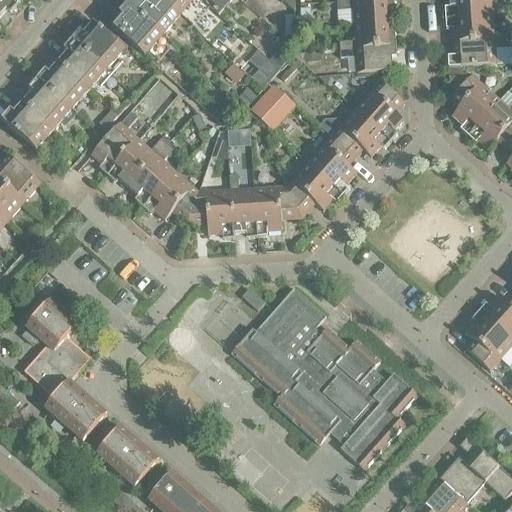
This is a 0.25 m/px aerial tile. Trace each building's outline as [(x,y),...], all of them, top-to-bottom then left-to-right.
[(0,0),(0,18),(7,11),(10,14),(16,7),(7,0),(0,0)] [(158,0),(141,0),(131,12),(163,39),(180,20),(158,0)] [(158,0),(180,20),(197,0),(158,0)] [(444,12),(444,21),(492,19),(491,3),(507,2),(506,0),(447,0),(449,12),(444,12)] [(352,12),(353,27),(389,25),(388,14),(393,13),(392,1),(336,4),(337,13),(352,12)] [(310,11),(300,11),(300,27),(310,27),(310,11)] [(163,39),(131,12),(113,32),(145,60),(163,39)] [(294,17),(284,18),(284,36),(294,36),(294,17)] [(450,31),(451,45),(509,42),(509,33),(493,34),(492,19),(444,21),(445,31),(450,31)] [(339,44),(339,52),(395,49),(395,36),(390,37),(389,25),(353,27),(354,43),(339,44)] [(93,26),(75,46),(106,74),(125,54),(93,26)] [(509,42),(451,45),(452,60),(447,60),(447,70),(448,70),(461,70),(495,68),(494,51),(510,50),(509,42)] [(75,46),(57,66),(89,94),(106,74),(75,46)] [(339,52),(340,61),(355,60),(356,76),(392,74),(391,62),(396,61),(395,49),(339,52)] [(278,52),(269,63),(279,72),(289,62),(278,52)] [(321,53),(305,54),(305,63),(321,62),(321,53)] [(262,91),(279,73),(267,62),(258,73),(250,81),(262,91)] [(57,66),(40,86),(71,114),(89,94),(57,66)] [(233,67),(226,74),(238,85),(244,77),(233,67)] [(461,70),(448,70),(448,80),(462,79),(461,70)] [(460,133),(467,139),(499,103),(471,79),(462,79),(448,80),(450,103),(459,111),(452,119),(463,129),(460,133)] [(379,85),(355,112),(391,144),(397,138),(393,134),(404,123),(395,115),(404,106),(402,84),(379,85)] [(40,86),(23,106),(54,133),(71,114),(40,86)] [(274,89),(250,114),(269,131),(292,106),(274,89)] [(246,90),(234,103),(241,110),(244,112),(256,99),(246,90)] [(226,109),(215,123),(221,128),(225,128),(235,117),(241,110),(234,103),(228,98),(221,105),(226,109)] [(496,144),(504,151),(511,142),(511,115),(499,103),(467,139),(474,145),(477,142),(489,152),(496,144)] [(54,133),(23,106),(4,126),(36,154),(54,133)] [(355,112),(331,139),(355,161),(362,153),(370,160),(381,148),(384,151),(391,144),(355,112)] [(110,113),(98,127),(105,133),(117,119),(110,113)] [(100,172),(106,179),(138,143),(126,132),(137,121),(130,115),(120,127),(119,126),(91,158),(103,169),(100,172)] [(199,116),(191,120),(196,131),(204,127),(199,116)] [(319,129),(331,139),(342,127),(337,122),(325,122),(319,129)] [(235,135),(227,135),(227,151),(235,151),(235,135)] [(331,139),(307,166),(343,198),(349,191),(345,188),(356,176),(348,169),(355,161),(331,139)] [(117,181),(128,191),(167,147),(160,141),(150,153),(138,143),(106,179),(113,185),(117,181)] [(228,163),(227,144),(222,144),(216,163),(228,163)] [(135,204),(142,210),(174,175),(162,164),(173,152),(167,147),(128,191),(139,201),(135,204)] [(0,184),(24,206),(37,190),(41,193),(43,190),(40,188),(40,187),(8,159),(1,166),(0,164),(0,184)] [(307,166),(286,190),(301,222),(314,207),(322,214),(333,202),(337,205),(343,198),(307,166)] [(171,215),(187,229),(198,196),(174,175),(142,210),(149,217),(152,213),(164,223),(171,215)] [(229,178),(230,194),(233,237),(234,237),(247,236),(248,241),(257,240),(254,192),(238,193),(237,177),(229,178)] [(0,216),(11,226),(13,224),(10,222),(24,206),(0,184),(0,216)] [(286,190),(254,192),(257,240),(266,240),(266,235),(282,234),(281,223),(301,222),(286,190)] [(198,196),(187,229),(207,227),(207,238),(223,237),(224,242),(234,241),(234,237),(233,237),(230,194),(198,196)] [(0,232),(6,226),(9,229),(11,226),(0,216),(0,232)] [(397,421),(417,398),(393,377),(386,385),(373,373),(379,365),(356,344),(349,352),(327,332),(320,340),(313,334),(325,320),(294,292),(255,335),(252,333),(231,356),(280,400),(273,407),(320,448),(334,431),(340,436),(335,442),(343,449),(340,453),(363,473),(404,427),(397,421)] [(241,300),(257,314),(264,306),(249,292),(241,300)] [(484,307),(478,314),(511,344),(511,299),(506,306),(498,299),(488,311),(484,307)] [(47,349),(23,375),(53,401),(89,361),(67,341),(78,328),(50,303),(26,331),(47,349)] [(511,347),(511,344),(478,314),(472,321),(475,325),(465,336),(473,344),(465,352),(489,374),(511,347)] [(70,385),(46,412),(82,445),(107,418),(70,385)] [(0,401),(0,403),(11,414),(19,405),(7,394),(0,401)] [(96,457),(134,491),(158,463),(120,430),(96,457)] [(458,461),(439,483),(466,507),(485,486),(504,503),(511,494),(511,482),(466,442),(459,449),(470,459),(464,466),(458,461)] [(55,452),(66,463),(75,454),(62,443),(55,452)] [(148,503),(158,511),(185,511),(198,498),(172,475),(148,503)] [(413,511),(408,507),(403,511),(461,511),(466,507),(439,483),(420,504),(426,509),(423,511),(413,511)] [(113,504),(122,511),(127,511),(133,505),(121,495),(113,504)] [(185,511),(213,511),(198,498),(185,511)]
